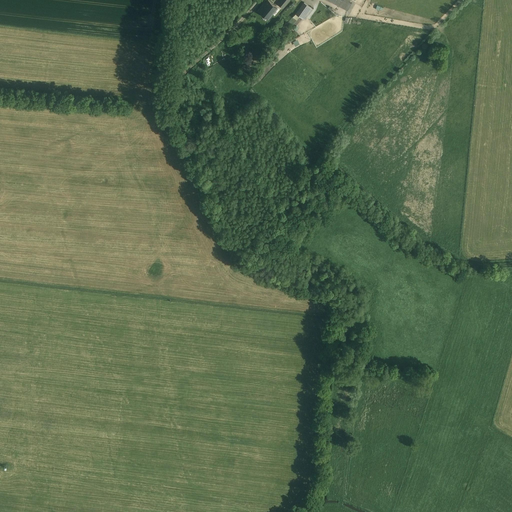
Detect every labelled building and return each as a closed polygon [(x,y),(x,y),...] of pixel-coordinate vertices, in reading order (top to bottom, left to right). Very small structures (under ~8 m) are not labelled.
[(277,8),(268,0),(263,6),(272,14),(277,8)] [(279,0),(276,4),(282,9),(287,2),(288,0),(279,0)] [(343,1),(340,0),(328,0),(347,10),(348,8),(349,8),(351,3),(349,1),(348,4),(343,1)] [(312,8),(304,2),(296,14),(304,20),(312,8)] [(272,14),(263,6),(262,5),(258,10),(268,19),(272,14)]
